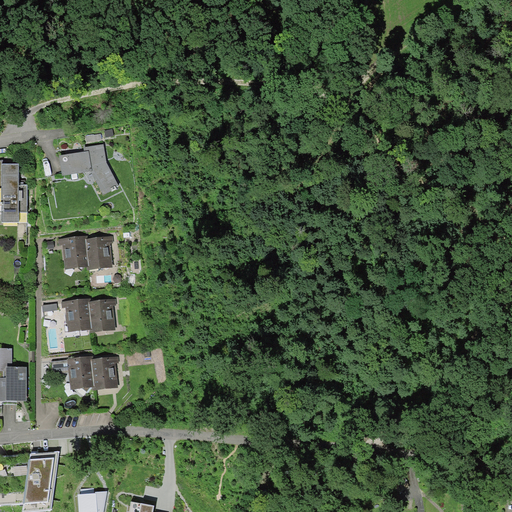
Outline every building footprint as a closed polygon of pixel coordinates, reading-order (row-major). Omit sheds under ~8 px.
[(108,196),(124,187),(111,164),(109,147),(89,150),(90,154),(65,157),(67,176),(95,173),(108,196)] [(22,186),(22,166),(3,166),(3,189),(0,189),(0,213),(30,213),(30,186),(22,186)] [(114,238),(87,241),(89,264),(90,267),(99,266),(103,268),(112,257),(111,244),(114,243),(114,238)] [(87,241),(86,239),(61,241),(61,247),(64,246),(66,259),(77,268),(79,265),(89,264),(87,241)] [(88,303),(88,300),(62,302),(63,308),(66,307),(67,320),(79,329),(81,326),(91,325),(88,303)] [(115,300),(88,303),(91,325),(91,328),(101,327),(104,330),(113,318),(112,305),(116,305),(115,300)] [(90,361),(90,358),(64,361),(65,366),(68,366),(69,378),(81,387),(83,384),(93,383),(90,361)] [(117,358),(90,361),(93,383),(93,386),(102,385),(106,388),(115,376),(114,363),(118,363),(117,358)] [(26,402),(26,368),(3,368),(3,380),(0,380),(0,390),(7,391),(7,402),(26,402)] [(81,494),(77,494),(78,511),(103,511),(107,491),(95,492),(95,493),(94,493),(81,494)] [(152,511),(154,506),(131,501),(128,511),(152,511)]
